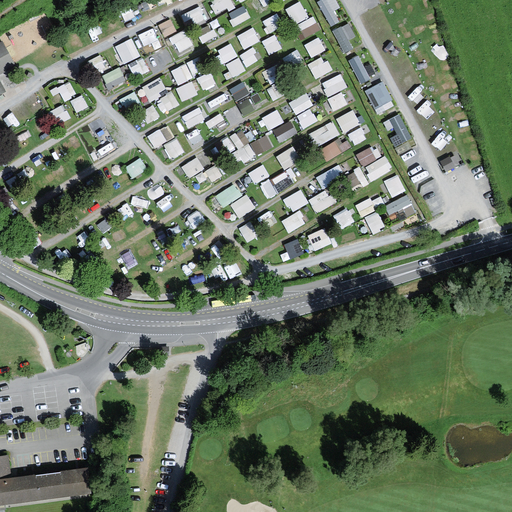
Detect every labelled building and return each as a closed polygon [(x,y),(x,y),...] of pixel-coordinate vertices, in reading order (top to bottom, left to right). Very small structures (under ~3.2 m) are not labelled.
[(232,0),(209,0),(216,14),(235,6),(232,0)] [(340,22),(334,10),(340,7),(337,0),(318,0),(331,26),(340,22)] [(301,1),(287,8),(294,24),(309,17),(301,1)] [(192,24),(209,17),(203,3),(186,10),(192,24)] [(235,26),(252,17),(245,5),(228,14),(235,26)] [(378,6),(364,14),(371,26),(385,19),(378,6)] [(263,21),(270,33),(284,25),(278,13),(263,21)] [(301,22),(307,35),(321,29),(315,16),(301,22)] [(171,18),(159,24),(165,37),(178,31),(171,18)] [(355,49),(350,39),(356,36),(349,22),(334,29),(346,53),(355,49)] [(203,43),(217,35),(211,24),(197,32),(203,43)] [(149,52),(165,45),(157,26),(140,33),(149,52)] [(255,27),(238,34),(244,48),(260,41),(255,27)] [(179,52),(194,45),(185,29),(171,37),(179,52)] [(263,40),(270,54),(283,48),(276,34),(263,40)] [(305,44),(312,57),(326,49),(319,36),(305,44)] [(133,37),(116,45),(124,64),(141,56),(133,37)] [(0,41),(0,94),(6,91),(0,80),(0,75),(16,67),(15,63),(2,40),(0,41)] [(226,62),(239,55),(232,42),(219,49),(226,62)] [(252,48),(241,55),(248,66),(259,59),(252,48)] [(299,50),(284,55),(288,68),(303,63),(299,50)] [(88,60),(94,73),(107,68),(101,54),(88,60)] [(360,85),(371,80),(360,54),(350,58),(360,85)] [(309,63),(317,78),(332,70),(324,55),(309,63)] [(241,57),(225,63),(231,77),(246,71),(241,57)] [(134,75),(149,71),(145,58),(130,62),(134,75)] [(192,74),(202,71),(198,58),(189,60),(192,74)] [(188,63),(172,69),(177,84),(193,78),(188,63)] [(277,65),(264,69),(268,83),(281,80),(277,65)] [(102,75),(109,90),(127,81),(120,66),(102,75)] [(216,83),(211,72),(198,78),(203,89),(216,83)] [(329,96),(348,87),(342,73),(322,82),(329,96)] [(426,79),(434,97),(448,91),(440,73),(426,79)] [(166,94),(159,78),(143,85),(149,101),(166,94)] [(183,101),(198,94),(192,80),(177,88),(183,101)] [(236,100),(250,92),(243,80),(230,89),(236,100)] [(51,90),(53,96),(61,93),(64,100),(77,95),(71,81),(51,90)] [(378,114),(396,104),(383,81),(365,91),(378,114)] [(269,86),(272,99),(281,97),(279,84),(269,86)] [(229,89),(217,96),(226,110),(237,104),(229,89)] [(136,91),(121,98),(125,106),(140,100),(136,91)] [(334,111),(348,104),(342,91),(328,98),(334,111)] [(174,92),(156,98),(161,111),(179,105),(174,92)] [(290,101),(295,113),(313,107),(309,94),(290,101)] [(71,100),(77,112),(89,107),(83,95),(71,100)] [(244,115),(255,108),(250,98),(238,104),(244,115)] [(64,104),(50,112),(58,125),(71,117),(64,104)] [(153,104),(141,112),(148,123),(160,115),(153,104)] [(200,107),(182,115),(188,128),(206,119),(200,107)] [(298,116),(305,127),(316,119),(309,109),(298,116)] [(355,109),(337,118),(344,132),(362,124),(355,109)] [(277,110),(263,118),(270,129),(284,121),(277,110)] [(210,128),(225,119),(221,113),(206,121),(210,128)] [(384,121),(387,130),(395,127),(398,134),(391,137),(395,146),(411,140),(402,114),(384,121)] [(102,117),(87,123),(96,145),(110,140),(102,117)] [(294,122),(274,126),(278,140),(297,135),(294,122)] [(335,122),(312,130),(317,144),(340,136),(335,122)] [(148,133),(154,147),(175,138),(170,124),(148,133)] [(362,126),(350,132),(356,142),(368,136),(362,126)] [(251,142),(244,128),(231,135),(238,149),(251,142)] [(194,130),(181,137),(187,148),(200,141),(194,130)] [(268,134),(251,142),(257,155),(274,147),(268,134)] [(228,135),(222,139),(230,152),(236,148),(228,135)] [(173,159),(185,151),(177,138),(164,146),(173,159)] [(321,148),(326,160),(342,154),(337,141),(321,148)] [(235,153),(241,163),(256,154),(251,144),(235,153)] [(294,146),(277,155),(285,169),(302,159),(294,146)] [(371,146),(357,154),(363,166),(378,159),(371,146)] [(386,155),(365,166),(372,180),(394,169),(386,155)] [(190,178),(205,168),(198,156),(182,166),(190,178)] [(141,157),(125,166),(132,178),(148,168),(141,157)] [(450,157),(440,162),(446,172),(455,167),(450,157)] [(211,181),(223,176),(217,164),(206,170),(211,181)] [(265,165),(249,170),(254,183),(269,177),(265,165)] [(317,176),(323,188),(344,177),(337,165),(317,176)] [(358,167),(346,177),(355,189),(368,179),(358,167)] [(271,181),(279,193),(295,182),(287,170),(271,181)] [(201,182),(207,178),(203,171),(197,174),(201,182)] [(385,179),(391,196),(406,191),(400,174),(385,179)] [(224,206),(243,195),(236,183),(217,194),(224,206)] [(285,198),(292,211),(309,202),(302,189),(285,198)] [(328,189),(309,198),(317,213),(335,203),(328,189)] [(240,218),(256,207),(247,193),(231,204),(240,218)] [(408,194),(386,205),(390,214),(400,209),(405,219),(418,212),(408,194)] [(381,196),(373,200),(377,207),(384,204),(381,196)] [(356,204),(362,217),(377,209),(370,197),(356,204)] [(348,208),(334,214),(341,228),(355,222),(348,208)] [(271,210),(259,217),(266,228),(277,221),(271,210)] [(301,211),(283,219),(288,232),(307,223),(301,211)] [(366,217),(373,233),(386,227),(379,211),(366,217)] [(248,241),(259,235),(251,220),(239,227),(248,241)] [(316,251),(333,243),(326,227),(308,235),(316,251)] [(299,238),(285,244),(291,259),(305,254),(299,238)] [(155,356),(169,355),(169,346),(155,347),(155,356)] [(0,504),(89,491),(91,491),(87,465),(12,476),(8,454),(0,455),(0,504)]
